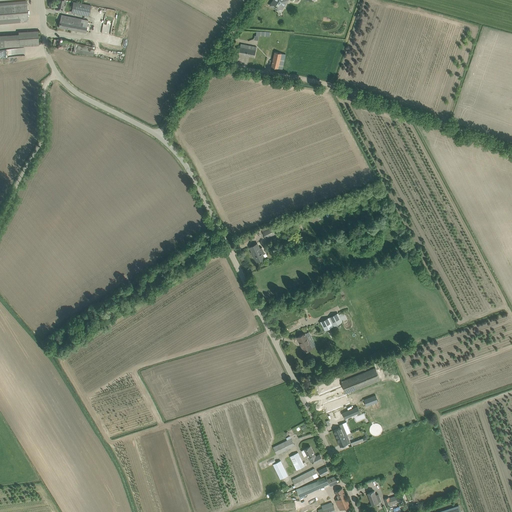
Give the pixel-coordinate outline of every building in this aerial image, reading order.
[(274,0),(271,5),(273,6),(273,7),(277,10),(277,9),(278,9),(281,9),(286,0),(274,0)] [(0,3),(0,23),(28,21),(26,1),(0,3)] [(91,5),(78,2),(73,1),(73,3),(72,3),(70,12),(89,16),(91,5)] [(59,27),(86,33),(88,20),(61,15),(60,20),(59,27)] [(0,47),(39,45),(38,31),(18,32),(18,34),(0,35),(0,47)] [(95,47),(60,40),(54,39),(53,47),(58,48),(93,56),(95,47)] [(254,57),(257,47),(241,44),(240,46),(239,54),(245,55),(254,57)] [(282,69),(284,64),(286,54),(275,52),(271,67),(282,69)] [(266,238),(270,236),(278,232),(275,226),(263,232),(266,238)] [(282,240),(280,235),(271,240),(273,245),(282,240)] [(250,247),(252,252),(253,252),(256,257),(255,257),(257,261),(264,258),(262,253),(264,252),(262,247),(260,248),(257,243),(250,247)] [(342,322),(342,321),(346,319),(342,312),(339,314),(338,313),(320,321),(325,331),(342,322)] [(305,333),(297,337),(301,344),(302,344),(303,346),(302,346),(305,351),(312,348),(308,340),(309,340),(305,333)] [(346,394),(380,380),(375,368),(341,381),(346,394)] [(317,391),(326,388),(324,382),(315,385),(317,391)] [(359,408),(371,403),(369,398),(357,402),(359,408)] [(357,407),(343,413),(345,418),(360,412),(357,407)] [(325,410),(319,413),(324,423),(329,420),(325,410)] [(344,426),(334,430),(340,446),(348,443),(345,436),(347,435),(344,426)] [(277,454),(290,448),(295,446),(291,438),(274,447),(277,454)] [(309,457),(315,454),(310,446),(301,451),(302,451),(304,454),(306,453),(309,457)] [(292,472),(300,468),(305,466),(298,452),(285,458),(292,472)] [(315,454),(309,457),(311,462),(314,460),(315,463),(323,459),(320,454),(316,456),(315,454)] [(273,464),(280,479),(288,475),(281,460),(273,464)] [(321,476),(325,474),(329,472),(327,466),(318,471),(321,476)] [(297,487),(314,478),(318,476),(315,468),(293,479),(297,487)] [(323,479),(325,484),(328,482),(330,486),(338,482),(335,476),(327,479),(326,477),(323,479)] [(325,484),(323,479),(322,479),(296,488),(300,496),(325,485),(325,484)] [(351,507),(342,488),(335,491),(339,498),(336,499),(336,501),(340,510),(348,506),(349,508),(351,507)] [(368,493),(372,504),(380,501),(376,490),(368,493)] [(391,504),(398,501),(396,496),(389,498),(389,497),(384,499),(387,506),(392,504),(391,504)] [(321,511),(336,511),(334,505),(333,505),(332,502),(328,503),(329,506),(320,509),(321,511)]
